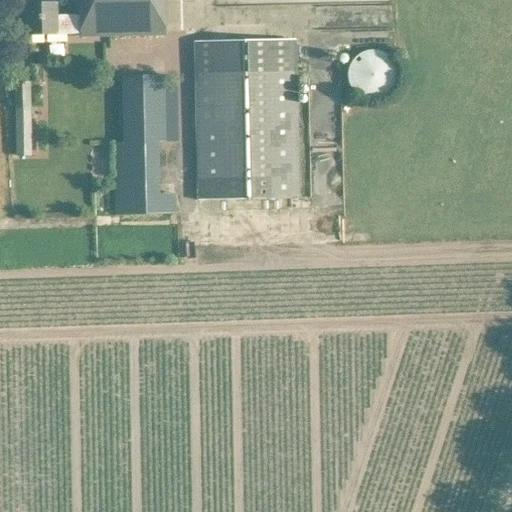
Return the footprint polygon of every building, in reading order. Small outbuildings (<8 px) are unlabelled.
[(56,2),(28,3),(28,35),(82,35),(82,37),(165,35),(164,0),(81,0),(81,15),(57,16),(56,2)] [(403,0),(269,0),(269,9),(370,9),(370,25),(404,25),(403,0)] [(194,47),(199,199),(301,196),(296,44),(194,47)] [(401,74),(401,71),(401,68),(400,66),(399,63),(399,61),(397,58),(396,56),(394,54),(393,53),(390,51),(389,49),(387,48),(384,47),(381,46),(379,46),(377,45),(374,45),(371,45),(369,46),(365,47),(362,49),(360,50),(358,51),(356,53),(354,55),(353,57),(352,59),(351,62),(350,64),(349,67),(349,69),(349,72),(349,74),(349,75),(350,78),(350,80),(351,83),(352,84),(353,86),(355,89),(357,90),(359,92),(361,94),(364,95),(366,96),(369,97),(371,97),(373,97),(376,97),(379,97),(381,96),(384,96),(385,95),(388,94),(390,92),(392,91),(393,89),(395,88),(396,86),(397,84),(399,81),(400,79),(400,76),(401,74)] [(165,76),(123,77),(125,143),(115,143),(117,215),(176,214),(175,195),(161,196),(160,143),(166,142),(165,76)] [(32,155),(31,106),(30,79),(15,80),(17,155),(32,155)] [(51,159),(51,101),(34,101),(34,159),(51,159)] [(355,201),(354,130),(325,130),(326,201),(355,201)]
